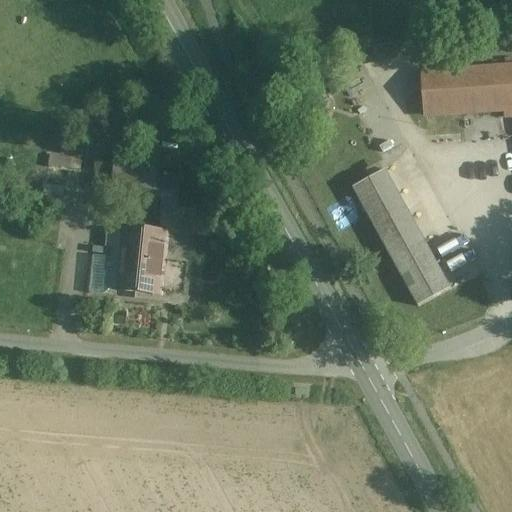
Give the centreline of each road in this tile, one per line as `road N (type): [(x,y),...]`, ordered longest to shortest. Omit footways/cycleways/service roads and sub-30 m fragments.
road 1 (tertiary): [(157,0),(370,377)]
road 2 (unclassified): [(0,343),(370,377)]
road 3 (tertiary): [(370,377),(443,511)]
road 4 (unclassified): [(511,324),(370,377)]
